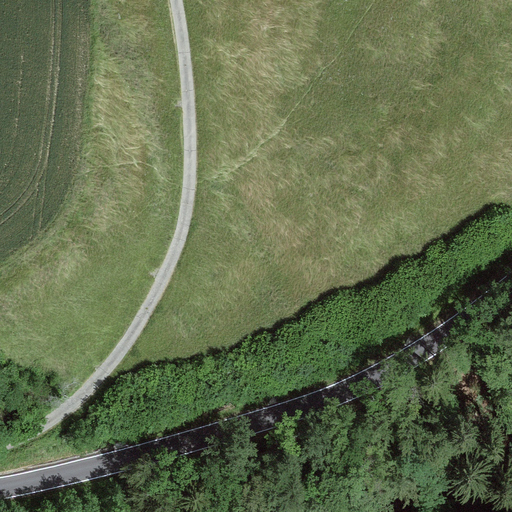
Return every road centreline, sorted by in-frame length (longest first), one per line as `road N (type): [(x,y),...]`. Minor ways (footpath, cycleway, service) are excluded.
road 1 (tertiary): [(20,485),(354,394),(511,274)]
road 2 (unclassified): [(177,0),(191,98),(190,184),(177,258),(127,352),(20,485)]
